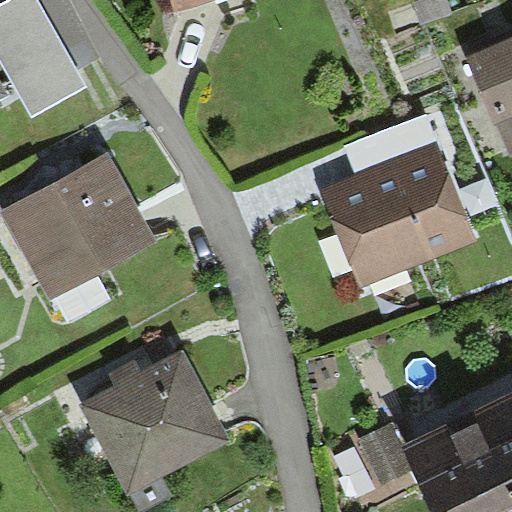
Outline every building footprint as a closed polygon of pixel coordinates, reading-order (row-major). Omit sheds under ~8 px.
[(37,0),(7,0),(0,4),(0,58),(33,116),(87,85),(37,0)] [(171,0),(175,12),(209,0),(171,0)] [(449,0),(422,0),(415,3),(423,25),(455,14),(449,0)] [(388,39),(413,99),(447,85),(423,25),(388,39)] [(498,123),(511,157),(511,156),(511,39),(466,58),(493,125),(498,123)] [(0,99),(9,94),(0,78),(0,99)] [(357,179),(439,146),(425,112),(343,145),(357,179)] [(323,192),(361,287),(477,241),(439,146),(357,179),(323,192)] [(49,300),(157,242),(108,153),(1,211),(49,300)] [(79,403),(127,495),(231,440),(183,349),(141,371),(115,384),(79,403)] [(115,384),(141,371),(135,360),(109,374),(115,384)] [(414,469),(434,511),(511,511),(511,393),(402,446),(414,469)] [(391,423),(359,439),(382,485),(414,469),(402,446),(391,423)]
